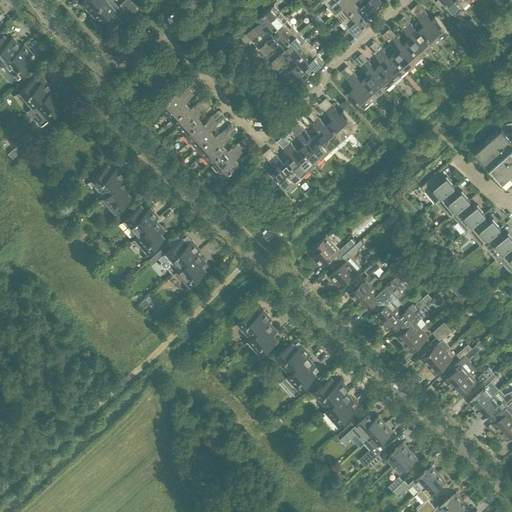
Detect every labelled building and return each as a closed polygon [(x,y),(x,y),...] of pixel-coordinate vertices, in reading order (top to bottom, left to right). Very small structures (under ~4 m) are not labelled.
[(91,11),(104,0),(83,0),(82,1),(91,11)] [(123,22),(139,8),(131,0),(124,0),(115,8),(107,0),(104,0),(91,11),(100,22),(108,15),(109,17),(112,15),(115,18),(117,16),(123,22)] [(337,12),(349,0),(335,0),(330,4),(337,12)] [(343,18),(358,4),(355,1),(356,0),(349,0),(337,12),(343,18)] [(444,0),(455,12),(462,5),(457,0),(444,0)] [(349,25),(373,4),(370,1),(361,8),(358,4),(343,18),(349,25)] [(257,32),(281,11),(274,3),(258,17),(261,21),(253,28),(257,32)] [(355,33),(371,19),(368,15),(376,8),(373,4),(349,25),(355,33)] [(432,18),(425,10),(421,13),(443,37),(450,31),(436,15),(432,18)] [(271,32),(287,18),(281,11),(257,32),(260,36),(268,28),(271,32)] [(435,43),(443,37),(421,13),(418,16),(425,25),(422,28),(425,32),(435,43)] [(269,46),(293,25),(287,18),(271,32),(274,35),(266,43),(269,46)] [(418,31),(411,23),(407,26),(424,44),(429,49),(435,43),(425,32),(422,28),(418,31)] [(466,24),(461,28),(465,33),(470,28),(466,24)] [(284,46),(299,32),(293,25),(269,46),(272,50),(280,42),(284,46)] [(421,56),(424,54),(429,49),(424,44),(407,26),(404,29),(411,37),(408,40),(421,56)] [(282,61),(306,39),(299,32),(284,46),(286,49),(278,57),(282,61)] [(8,40),(3,34),(0,37),(0,65),(2,63),(25,44),(24,43),(21,46),(13,36),(8,40)] [(404,43),(397,35),(393,38),(414,62),(421,56),(408,40),(404,43)] [(407,68),(414,62),(393,38),(389,41),(397,50),(393,53),(407,68)] [(296,60),(312,46),(306,39),(282,61),(285,64),(293,56),(296,60)] [(16,79),(34,63),(28,57),(33,53),(25,44),(2,63),(16,79)] [(294,75),(318,53),(312,46),(296,60),(299,63),(291,71),(294,75)] [(390,56),(383,47),(379,50),(400,74),(407,68),(393,53),(390,56)] [(393,80),(400,74),(379,50),(375,54),(383,62),(379,65),(393,80)] [(309,74),(324,60),(318,53),(294,75),(297,78),(305,71),(309,74)] [(376,68),(368,60),(365,63),(386,87),(393,80),(379,65),(376,68)] [(379,93),(386,87),(365,63),(361,66),(369,74),(365,77),(379,93)] [(362,80),(354,72),(351,75),(372,99),(379,93),(365,77),(362,80)] [(365,106),(372,99),(351,75),(347,79),(354,87),(351,90),(365,106)] [(40,82),(38,80),(35,76),(17,92),(31,108),(34,105),(53,88),(44,78),(40,82)] [(47,120),(65,105),(60,99),(64,95),(56,85),(53,88),(34,105),(47,120)] [(165,112),(189,91),(186,87),(178,95),(175,91),(159,105),(165,112)] [(172,119),(187,105),(184,102),(193,94),(189,91),(165,112),(172,119)] [(178,126),(202,105),(199,101),(190,109),(187,105),(172,119),(178,126)] [(341,113),(333,104),(330,107),(351,131),(358,125),(344,109),(341,113)] [(184,133),(200,119),(197,116),(205,108),(202,105),(178,126),(184,133)] [(344,138),(351,131),(330,107),(326,111),(333,119),(330,122),(344,138)] [(190,140),(214,119),(211,115),(203,123),(200,119),(184,133),(190,140)] [(327,125),(319,117),(316,120),(337,144),(344,138),(330,122),(327,125)] [(197,147),(212,133),(209,130),(218,123),(214,119),(190,140),(197,147)] [(330,150),(337,144),(316,120),(312,123),(319,131),(316,134),(330,150)] [(506,184),(511,179),(511,136),(506,131),(502,126),(475,149),(506,184)] [(313,137),(305,129),(302,132),(323,156),(330,150),(316,134),(313,137)] [(203,154),(227,133),(224,130),(215,137),(212,133),(197,147),(203,154)] [(316,162),(323,156),(302,132),(298,136),(305,144),(302,146),(316,162)] [(209,161),(225,147),(222,144),(230,137),(227,133),(203,154),(209,161)] [(298,150),(291,142),(288,145),(301,160),(309,169),(316,162),(302,146),(298,150)] [(215,168),(239,147),(236,144),(228,151),(225,147),(209,161),(215,168)] [(302,175),(309,169),(301,160),(288,145),(284,148),(291,156),(288,159),(302,175)] [(222,176),(237,162),(234,158),(242,151),(239,147),(215,168),(222,176)] [(284,162),(277,154),(274,157),(285,170),(295,181),(302,175),(288,159),(284,162)] [(287,188),(295,181),(285,170),(274,157),(270,160),(277,169),(273,172),(287,188)] [(112,170),(107,164),(89,180),(103,195),(100,198),(123,179),(123,178),(126,176),(117,166),(112,170)] [(441,180),(436,174),(421,186),(435,202),(437,201),(437,200),(451,188),(456,185),(447,175),(441,180)] [(114,214),(132,198),(127,192),(131,188),(123,179),(100,198),(114,214)] [(457,194),(451,188),(437,200),(437,201),(451,216),(453,215),(452,214),(467,202),(471,199),(463,189),(457,194)] [(472,208),(467,202),(452,214),(453,215),(466,230),(468,229),(468,228),(482,216),(486,213),(478,203),(472,208)] [(145,210),(140,204),(122,220),(136,235),(133,238),(133,239),(156,219),(159,216),(150,206),(145,210)] [(386,205),(381,209),(386,214),(390,210),(386,205)] [(388,217),(392,221),(396,218),(392,213),(388,217)] [(487,222),(482,216),(468,228),(468,229),(482,244),(483,243),(483,242),(497,230),(498,230),(502,227),(493,217),(487,222)] [(146,254),(165,238),(159,232),(164,228),(156,219),(133,239),(134,240),(146,254)] [(503,236),(498,230),(497,230),(483,242),(483,243),(497,258),(499,257),(499,256),(511,244),(511,234),(509,231),(503,236)] [(182,237),(158,258),(161,261),(160,262),(160,263),(161,265),(161,266),(162,267),(163,267),(164,268),(165,268),(167,268),(172,273),(174,271),(175,272),(187,261),(197,252),(200,249),(191,239),(187,243),(182,237)] [(340,249),(344,254),(356,243),(352,238),(340,249)] [(322,265),(339,250),(330,240),(313,255),(322,265)] [(360,246),(362,244),(359,241),(356,243),(344,254),(343,255),(347,260),(330,275),(339,284),(355,271),(355,270),(359,266),(361,265),(362,264),(356,257),(358,255),(359,254),(360,246)] [(511,244),(499,256),(499,257),(511,271),(511,244)] [(188,287),(206,271),(201,265),(205,261),(197,252),(187,261),(175,272),(188,287)] [(373,284),(379,279),(372,271),(384,261),(380,257),(365,270),(369,275),(366,277),(349,292),(356,300),(373,284)] [(373,298),(377,303),(402,280),(398,275),(390,282),(390,281),(379,291),(373,284),(356,300),(363,307),(373,298)] [(373,314),(380,322),(383,320),(397,306),(402,302),(396,296),(402,291),(401,290),(406,286),(401,281),(403,280),(402,280),(377,303),(381,307),(373,314)] [(420,308),(426,302),(422,298),(416,303),(420,308)] [(146,304),(143,300),(138,304),(142,308),(146,304)] [(404,344),(409,339),(421,328),(416,322),(425,313),(424,312),(430,307),(426,302),(420,308),(421,309),(401,326),(405,329),(397,336),(404,344)] [(403,313),(397,306),(383,320),(380,322),(387,329),(397,321),(400,324),(418,309),(413,303),(403,313)] [(259,312),(254,307),(236,323),(250,338),(248,339),(247,341),(269,321),(272,318),(264,308),(259,312)] [(261,356),(279,340),(273,334),(278,330),(269,321),(247,341),(261,356)] [(437,336),(448,326),(444,321),(432,332),(437,336)] [(440,341),(452,330),(448,326),(437,336),(440,341)] [(411,351),(424,340),(428,336),(421,328),(409,339),(404,344),(411,351)] [(428,365),(445,350),(450,346),(443,338),(421,358),(428,365)] [(298,348),(293,342),(275,358),(289,373),(286,376),(308,356),(311,354),(302,344),(298,348)] [(461,358),(472,348),(468,343),(456,353),(461,358)] [(464,362),(476,352),(472,348),(461,358),(464,362)] [(435,373),(452,358),(445,350),(428,365),(435,373)] [(308,356),(286,376),(282,380),(296,395),(317,375),(312,370),(317,366),(308,356)] [(470,372),(474,368),(467,360),(445,379),(453,388),(470,372)] [(478,376),(483,381),(489,376),(491,374),(493,373),(494,372),(489,367),(478,376)] [(476,380),(470,372),(453,388),(459,395),(476,380)] [(489,376),(483,381),(486,384),(491,380),(497,375),(494,372),(493,373),(491,374),(489,376)] [(336,383),(331,377),(323,384),(321,387),(314,393),(327,408),(324,411),(325,412),(347,391),(350,389),(341,379),(336,383)] [(499,389),(491,380),(486,384),(485,385),(486,386),(469,401),(477,410),(494,394),(493,394),(497,391),(499,389)] [(511,389),(505,393),(500,388),(499,389),(497,391),(493,394),(494,394),(477,410),(483,417),(493,408),(495,410),(498,411),(511,397),(511,389)] [(338,427),(356,411),(351,405),(355,401),(347,391),(325,412),(338,427)] [(501,432),(511,421),(511,400),(499,412),(499,415),(501,417),(494,423),(501,432)] [(368,413),(340,438),(345,443),(356,433),(365,442),(386,423),(379,415),(374,419),(368,413)] [(508,439),(511,435),(511,421),(501,432),(508,439)] [(365,442),(372,450),(393,431),(386,423),(365,442)] [(394,465),(410,450),(403,442),(386,457),(394,465)] [(400,473),(417,457),(410,450),(394,465),(400,473)] [(372,467),(382,458),(379,454),(368,463),(372,467)] [(412,483),(419,491),(439,473),(432,465),(415,480),(414,479),(408,483),(404,479),(403,480),(392,490),(398,496),(412,483)] [(419,491),(416,493),(424,501),(430,496),(429,496),(446,480),(439,473),(419,491)] [(392,490),(403,480),(399,476),(388,485),(392,490)] [(432,504),(423,511),(429,511),(431,511),(432,511),(450,511),(464,500),(457,492),(440,507),(438,506),(436,508),(432,504)] [(417,509),(420,511),(423,511),(432,504),(428,499),(417,509)] [(450,511),(465,511),(471,508),(464,500),(450,511)]
